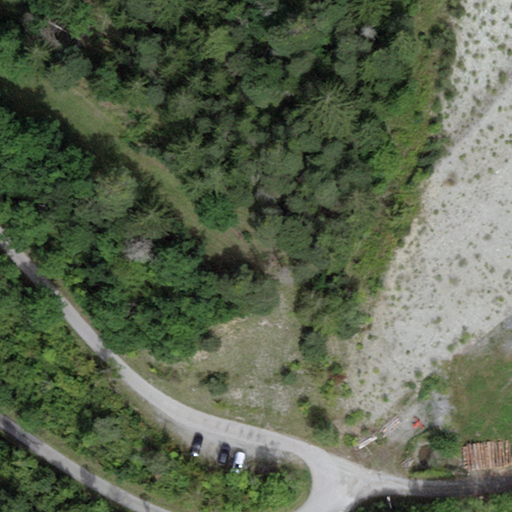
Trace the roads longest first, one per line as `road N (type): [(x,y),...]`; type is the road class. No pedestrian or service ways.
road 1 (track): [(323,511),(336,482),(318,459),(177,414),(107,356),(0,243)]
road 2 (track): [(0,420),(151,511)]
